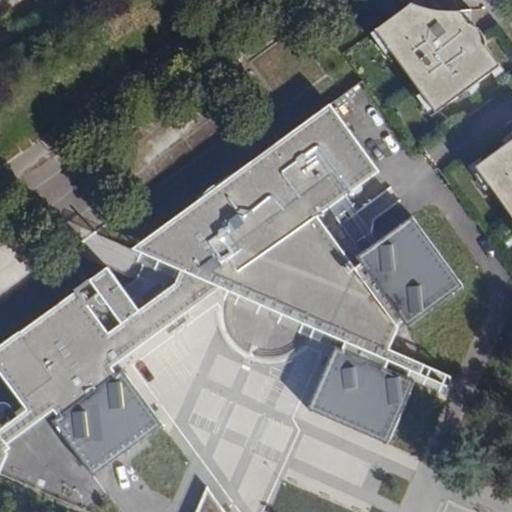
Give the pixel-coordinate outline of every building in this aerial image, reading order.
[(511,82),(478,35),(469,41),(461,30),(470,23),(468,21),(461,10),(458,10),(448,10),(430,9),(410,4),(374,30),(447,131),(511,82)] [(470,23),(473,28),(473,19),(473,10),(461,10),(468,21),(470,23)] [(478,35),(473,28),(470,23),(461,30),(469,41),(478,35)] [(182,278),(147,303),(75,356),(42,312),(0,342),(0,354),(35,402),(52,390),(64,407),(59,412),(99,467),(116,455),(115,448),(126,447),(135,442),(142,434),(146,426),(151,430),(169,417),(129,361),(123,365),(118,358),(227,279),(233,283),(237,276),(242,278),(246,272),(251,266),(258,261),(265,258),(274,256),(282,255),(292,257),(299,260),(308,266),(314,272),(319,280),(323,289),(324,298),(324,307),(322,314),(318,321),(323,324),(319,331),(348,344),(345,351),(338,348),(310,411),(389,446),(417,383),(388,370),(391,361),(385,360),(396,327),(394,324),(400,320),(405,327),(461,286),(410,216),(354,256),(359,263),(353,268),(348,261),(344,264),(338,256),(342,253),(315,216),(351,190),(348,186),(358,179),(361,183),(378,171),(352,135),(348,138),(344,133),(348,131),(332,108),(326,112),(323,109),(166,222),(160,226),(158,234),(163,241),(171,242),(195,255),(190,264),(185,272),(182,278)] [(511,137),(475,164),(511,215),(511,137)] [(351,190),(361,183),(358,179),(348,186),(351,190)] [(91,225),(185,272),(190,264),(96,217),(91,225)] [(348,261),(342,253),(338,256),(344,264),(348,261)] [(237,276),(233,283),(319,331),(323,324),(318,321),(322,314),(324,307),(324,298),(323,289),(319,280),(314,272),(308,266),(299,260),(292,257),(282,255),(274,256),(265,258),(258,261),(251,266),(246,272),(242,278),(237,276)] [(115,259),(83,282),(90,292),(105,282),(107,286),(105,288),(105,293),(108,296),(111,297),(115,296),(117,299),(125,293),(127,294),(130,283),(125,280),(127,275),(115,259)] [(75,356),(147,303),(130,283),(127,294),(125,293),(117,299),(115,296),(111,297),(108,296),(105,293),(105,288),(107,286),(105,282),(90,292),(83,282),(42,312),(75,356)] [(233,314),(220,323),(238,353),(252,344),(233,314)] [(16,439),(0,417),(0,462),(2,463),(14,445),(12,442),(16,439)] [(232,511),(206,498),(198,511),(232,511)]
